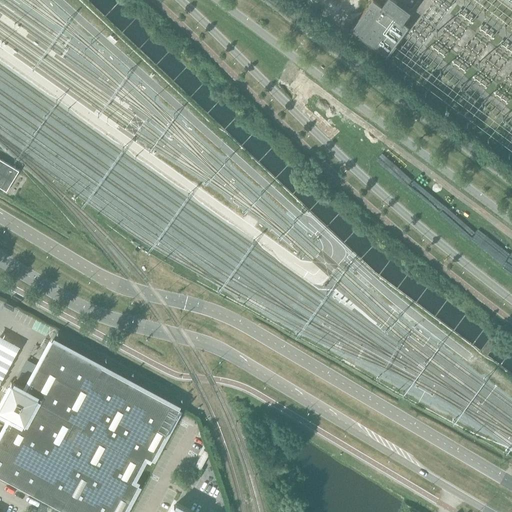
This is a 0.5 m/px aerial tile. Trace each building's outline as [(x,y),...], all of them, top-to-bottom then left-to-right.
[(408,26),(402,21),(410,11),(409,11),(396,1),(394,0),(384,0),(381,6),(373,0),(372,0),(350,30),(351,31),(351,30),(386,55),(385,56),(386,57),(408,26)] [(398,65),(407,54),(398,47),(389,59),(398,65)] [(432,91),(441,80),(432,73),(424,84),(432,91)] [(474,122),(483,111),(474,104),(465,115),(474,122)] [(19,171),(0,159),(0,187),(6,191),(19,171)] [(0,382),(20,346),(0,335),(0,382)] [(178,411),(179,408),(128,380),(125,387),(100,373),(103,367),(52,339),(25,390),(14,384),(13,383),(12,383),(12,384),(11,384),(11,385),(5,396),(0,405),(0,410),(11,416),(0,436),(0,475),(35,494),(60,508),(67,511),(123,511),(138,484),(132,481),(145,456),(152,459),(178,411)] [(200,469),(209,453),(204,450),(195,466),(200,469)]
